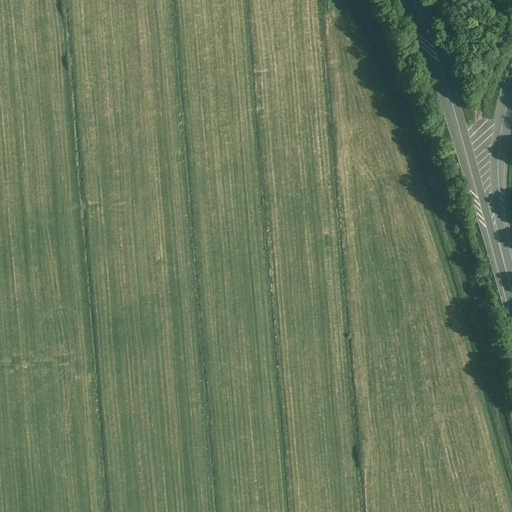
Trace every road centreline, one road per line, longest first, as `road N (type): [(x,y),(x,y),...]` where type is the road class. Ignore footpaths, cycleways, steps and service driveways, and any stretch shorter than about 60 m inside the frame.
road 1 (primary): [(418,0),(499,243)]
road 2 (primary): [(499,243),(493,173),(511,79)]
